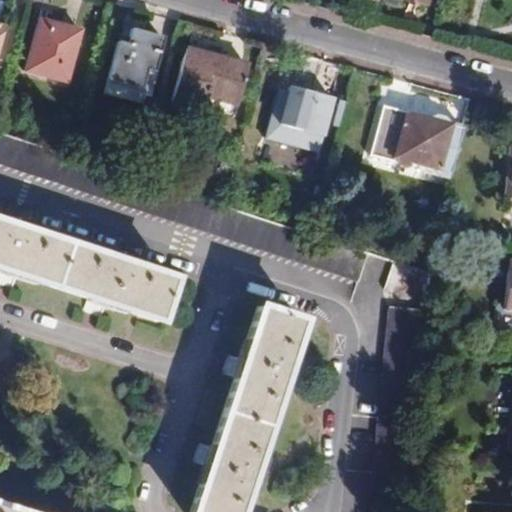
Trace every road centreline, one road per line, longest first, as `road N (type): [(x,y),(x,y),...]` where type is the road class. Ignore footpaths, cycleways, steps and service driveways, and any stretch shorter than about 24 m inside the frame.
road 1 (unclassified): [(194,0),(511,87)]
road 2 (residential): [(219,280),(346,321),(327,511)]
road 3 (residential): [(0,209),(219,280)]
road 4 (residential): [(184,383),(0,322)]
road 5 (residential): [(146,511),(184,383)]
